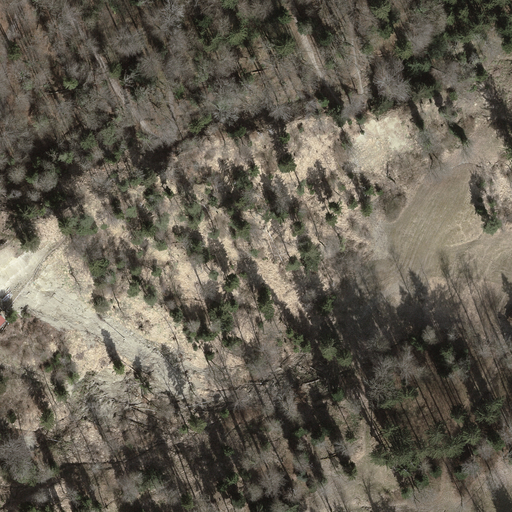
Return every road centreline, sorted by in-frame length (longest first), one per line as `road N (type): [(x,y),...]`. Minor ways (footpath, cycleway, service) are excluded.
road 1 (track): [(352,329),(368,404),(367,447),(385,511)]
road 2 (track): [(448,511),(447,477),(462,425),(511,347)]
